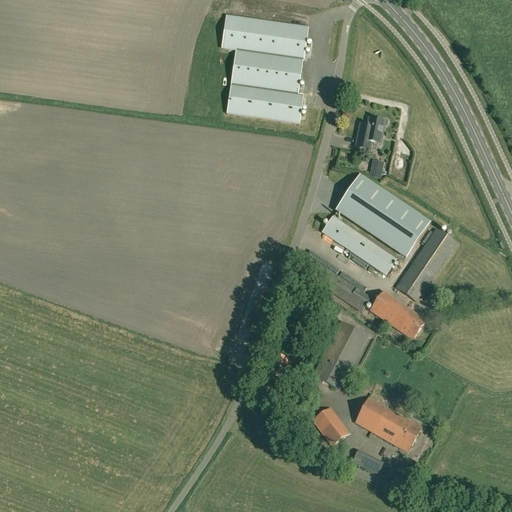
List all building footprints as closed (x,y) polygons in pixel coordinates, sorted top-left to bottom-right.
[(307,28),(147,5),(142,43),(197,51),(193,80),(159,75),(155,104),(299,125),(303,95),(298,95),(307,28)] [(385,123),(369,120),(366,131),(359,130),(356,148),(370,150),(371,144),(380,145),(385,123)] [(360,176),(337,210),(406,257),(429,223),(360,176)] [(333,216),(322,232),(386,275),(396,259),(333,216)] [(396,288),(418,303),(459,244),(437,229),(396,288)] [(307,276),(361,312),(371,298),(317,262),(307,276)] [(413,341),(426,322),(383,293),(370,312),(413,341)] [(340,391),(369,336),(341,322),(312,377),(340,391)] [(408,454),(422,429),(370,399),(356,424),(408,454)] [(333,448),(350,435),(331,410),(314,422),(333,448)] [(384,465),(371,459),(366,468),(379,475),(384,465)]
